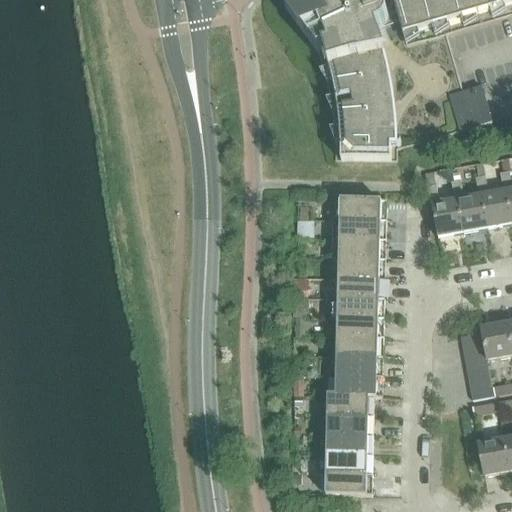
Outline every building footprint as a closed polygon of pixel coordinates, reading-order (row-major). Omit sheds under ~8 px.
[(511,0),(333,0),(331,1),(331,0),(319,0),(285,10),(319,57),(324,73),(328,88),(331,102),(333,117),(335,132),(336,147),(336,164),(397,165),(398,152),(493,125),(492,123),(491,123),(488,113),(489,112),(487,106),(485,99),(482,89),(463,95),(447,37),(511,18),(511,0)] [(511,187),(510,174),(500,176),(504,193),(506,193),(511,223),(511,187)] [(433,176),(425,177),(427,189),(435,188),(433,176)] [(476,181),(479,197),(482,197),(488,232),(511,227),(511,223),(506,193),(504,193),(488,196),(485,179),(476,181)] [(452,185),(455,202),(457,201),(464,236),(488,232),(482,197),(479,197),(464,200),(461,183),(452,185)] [(457,201),(455,202),(439,205),(436,188),(427,189),(431,208),(432,208),(439,241),(464,236),(457,201)] [(387,225),(388,204),(341,203),(340,224),(387,225)] [(387,244),(387,225),(340,224),(340,243),(387,244)] [(340,243),(339,263),(386,264),(387,244),(340,243)] [(339,263),(339,282),(386,283),(386,264),(339,263)] [(339,282),(338,302),(385,303),(386,283),(339,282)] [(338,321),(385,322),(385,303),(338,302),(338,321)] [(338,321),(337,341),(384,342),(385,322),(338,321)] [(511,359),(511,352),(507,326),(482,330),(483,336),(485,346),(486,357),(488,364),(511,359)] [(483,336),(461,340),(463,350),(485,346),(483,336)] [(337,341),(337,360),(384,361),(384,342),(337,341)] [(485,346),(463,350),(463,353),(465,361),(486,357),(485,346)] [(486,357),(465,361),(465,365),(467,372),(488,368),(488,364),(486,357)] [(337,360),(337,380),(383,381),(384,361),(337,360)] [(488,368),(467,372),(468,378),(468,382),(490,378),(490,374),(488,368)] [(490,378),(468,382),(470,391),(470,393),(492,389),(492,387),(490,378)] [(337,380),(336,399),(336,400),(375,401),(383,401),(383,381),(337,380)] [(511,387),(502,389),(504,398),(511,396),(511,387)] [(492,389),(470,393),(472,404),(494,400),(492,389)] [(375,420),(375,401),(336,400),(328,399),(328,419),(375,420)] [(511,402),(497,406),(499,415),(511,412),(511,402)] [(490,416),(489,407),(472,410),(474,419),(490,416)] [(374,440),(375,420),(328,419),(328,439),(374,440)] [(374,459),(374,440),(328,439),(327,458),(374,459)] [(504,441),(479,446),(485,480),(510,475),(504,441)] [(373,479),(374,459),(327,458),(327,478),(373,479)] [(373,500),(373,479),(327,478),(326,498),(373,500)]
